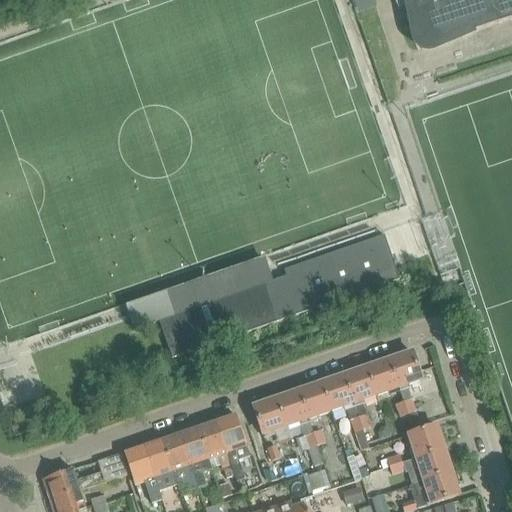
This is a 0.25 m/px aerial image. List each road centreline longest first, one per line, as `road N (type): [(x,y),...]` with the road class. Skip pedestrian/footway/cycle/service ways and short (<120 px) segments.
road 1 (residential): [(0,477),(432,326)]
road 2 (residential): [(507,511),(453,337),(432,326)]
